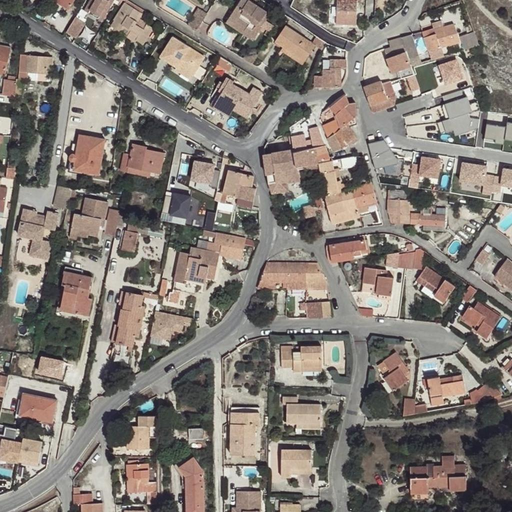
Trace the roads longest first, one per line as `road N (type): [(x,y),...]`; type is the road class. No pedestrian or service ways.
road 1 (residential): [(245,148),(0,3)]
road 2 (residential): [(310,242),(388,229),(358,87)]
road 3 (residential): [(63,473),(127,396),(217,337)]
road 4 (residential): [(341,511),(359,359),(353,325)]
road 5 (residential): [(143,0),(300,100)]
road 6 (residential): [(218,511),(217,337)]
